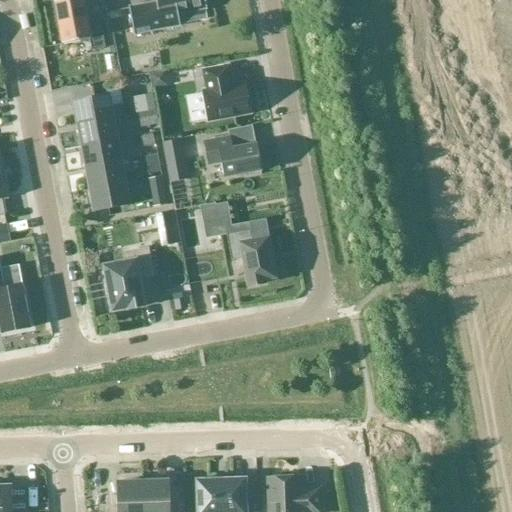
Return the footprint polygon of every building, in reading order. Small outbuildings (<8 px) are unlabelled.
[(83,0),(70,0),(54,3),(62,46),(90,41),(92,52),(105,49),(100,25),(88,27),(83,0)] [(204,0),(154,0),(156,4),(128,10),(133,36),(152,32),(151,28),(160,26),(161,31),(180,27),(178,15),(207,10),(204,0)] [(228,68),(203,73),(207,93),(202,94),(208,122),(250,114),(245,86),(232,89),(228,68)] [(486,89),(459,94),(462,110),(467,109),(471,133),(511,124),(511,98),(489,103),(486,89)] [(109,97),(73,103),(77,126),(113,119),(125,117),(123,106),(111,108),(109,97)] [(113,119),(77,126),(81,148),(117,141),(113,119)] [(476,156),(471,157),(474,173),(501,167),(499,154),(511,151),(511,124),(471,133),(476,156)] [(230,139),(204,144),(209,166),(222,164),(224,179),(261,172),(256,146),(232,151),(230,139)] [(117,141),(81,148),(85,169),(121,162),(117,141)] [(179,141),(163,144),(167,164),(183,161),(179,141)] [(121,162),(85,169),(90,191),(125,184),(121,162)] [(232,190),(269,186),(268,178),(231,182),(232,190)] [(494,195),(489,196),(493,218),(511,214),(511,178),(491,183),(494,195)] [(125,184),(90,191),(94,213),(130,206),(127,195),(139,193),(137,182),(125,184)] [(230,225),(226,205),(215,208),(218,227),(230,225)] [(511,214),(493,218),(493,219),(498,218),(504,252),(511,250),(511,214)] [(268,240),(252,243),(250,232),(226,236),(231,262),(243,260),(248,288),(265,285),(264,282),(275,279),(268,240)] [(139,280),(153,277),(147,250),(123,255),(125,264),(104,268),(112,313),(127,310),(128,311),(144,308),(139,280)] [(0,271),(0,332),(1,335),(30,329),(22,287),(4,290),(0,271)] [(511,511),(511,472),(501,473),(501,511),(511,511)] [(320,511),(319,490),(299,491),(298,479),(269,480),(269,511),(320,511)] [(197,511),(246,511),(245,480),(196,482),(197,511)] [(179,511),(179,495),(167,495),(167,483),(143,484),(143,511),(179,511)] [(143,511),(143,484),(119,484),(119,507),(116,510),(105,511),(104,511),(143,511)] [(0,511),(10,511),(10,488),(0,488),(0,511)]
